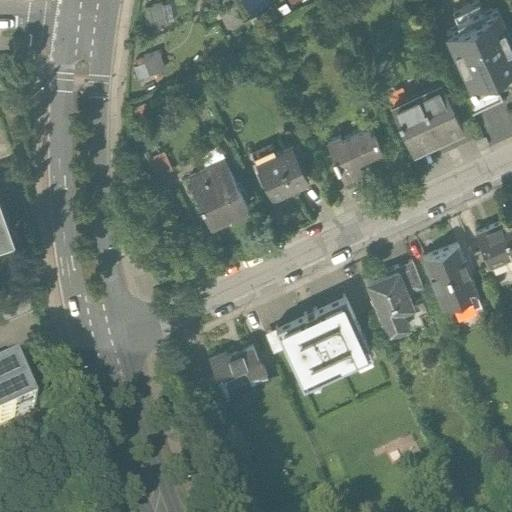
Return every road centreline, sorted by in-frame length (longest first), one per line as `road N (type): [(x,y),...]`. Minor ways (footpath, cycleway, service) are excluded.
road 1 (residential): [(511,157),(118,334)]
road 2 (secondary): [(68,18),(58,173),(80,344)]
road 3 (secondary): [(118,334),(98,178),(106,23)]
road 4 (secondary): [(176,511),(118,334)]
road 5 (secondary): [(80,344),(139,511)]
